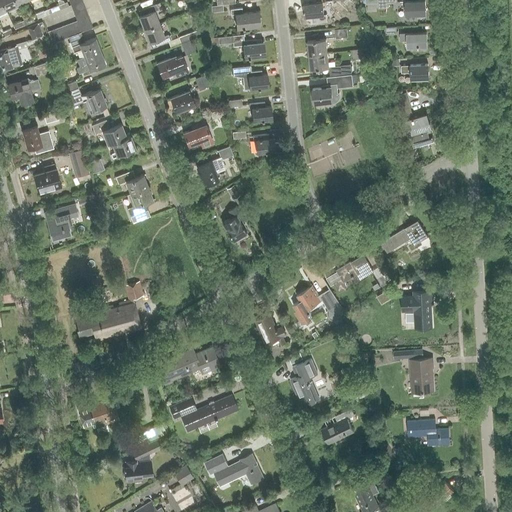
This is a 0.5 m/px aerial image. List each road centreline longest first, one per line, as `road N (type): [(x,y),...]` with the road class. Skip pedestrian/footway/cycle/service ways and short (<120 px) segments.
road 1 (unclassified): [(491,511),(471,151)]
road 2 (secondary): [(60,511),(33,310),(0,186)]
road 3 (unclassified): [(211,306),(96,0)]
road 4 (unclassified): [(317,242),(290,176),(271,0)]
road 5 (unclassified): [(305,511),(211,306)]
road 6 (unclassified): [(317,242),(471,151)]
road 7 (unclassified): [(66,392),(211,306)]
road 8 (unclassified): [(471,151),(463,0)]
road 9 (unclassified): [(211,306),(317,242)]
